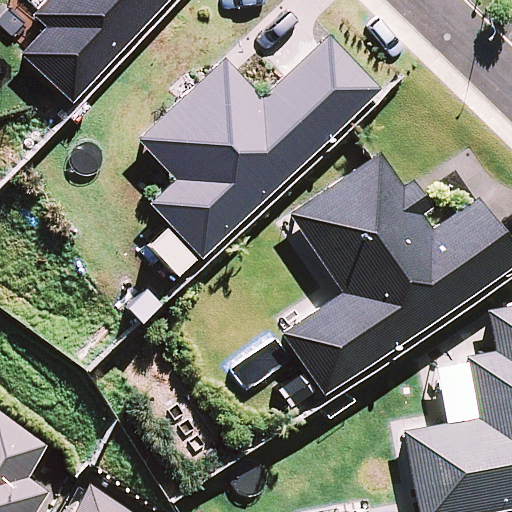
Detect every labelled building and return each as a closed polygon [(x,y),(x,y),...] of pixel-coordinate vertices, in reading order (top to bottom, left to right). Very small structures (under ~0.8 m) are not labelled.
[(142,201),(194,256),(375,86),(323,31),(254,96),(216,56),(128,139),(165,179),(142,201)] [(509,250),(475,201),(423,236),(371,160),(291,214),(344,290),(275,337),(309,386),(509,250)] [(497,354),(469,358),(479,419),(405,432),(418,511),(419,511),(511,496),(511,310),(491,314),(497,354)] [(0,511),(30,511),(46,490),(25,475),(47,445),(0,410),(0,511)] [(130,511),(85,481),(63,511),(130,511)]
